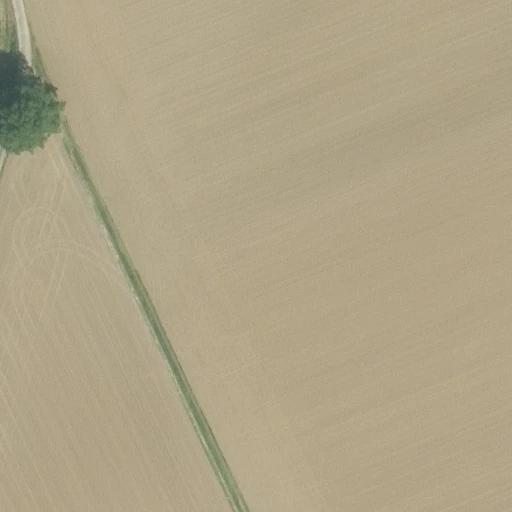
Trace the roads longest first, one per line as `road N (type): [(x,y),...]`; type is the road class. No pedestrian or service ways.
road 1 (track): [(27,52),(236,511)]
road 2 (track): [(0,141),(27,52),(17,0)]
